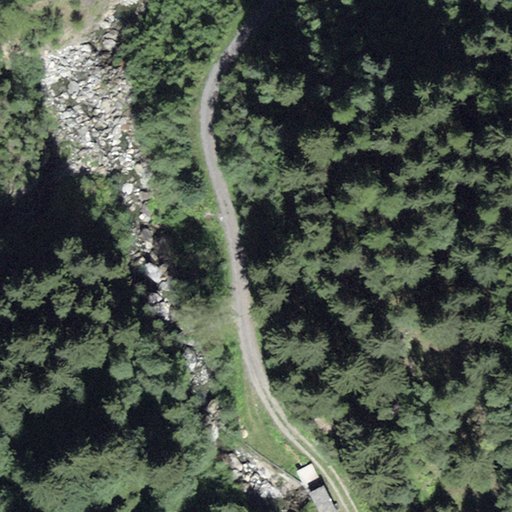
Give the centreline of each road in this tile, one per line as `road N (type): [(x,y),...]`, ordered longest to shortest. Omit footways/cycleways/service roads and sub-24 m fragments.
road 1 (track): [(270,0),(215,72),(202,119),(212,209),(267,404)]
road 2 (track): [(267,404),(333,472),(354,511)]
